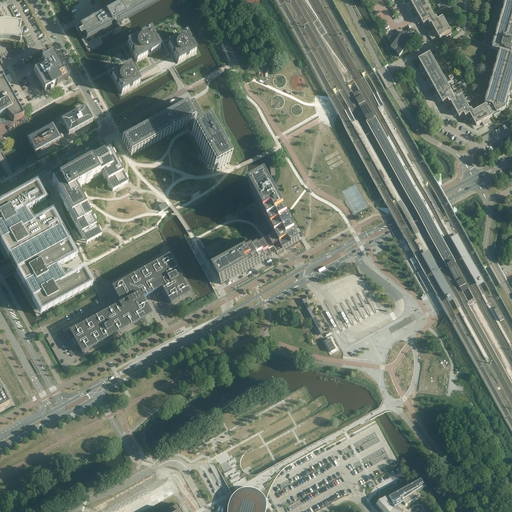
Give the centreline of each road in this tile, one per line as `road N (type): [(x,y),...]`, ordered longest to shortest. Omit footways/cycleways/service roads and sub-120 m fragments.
road 1 (secondary): [(63,415),(284,290)]
road 2 (secondary): [(284,290),(476,184)]
road 3 (residential): [(462,159),(418,129),(344,0)]
road 4 (secondary): [(473,178),(300,269)]
road 5 (secondary): [(226,314),(61,406)]
road 6 (unclassified): [(108,132),(34,0)]
road 7 (unclassified): [(61,406),(0,297)]
road 8 (unclassified): [(0,192),(108,132)]
